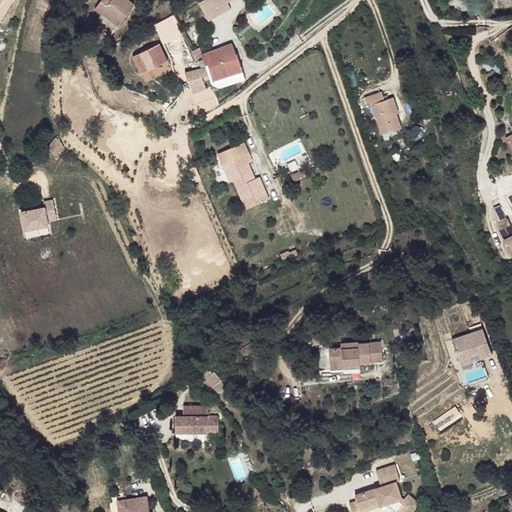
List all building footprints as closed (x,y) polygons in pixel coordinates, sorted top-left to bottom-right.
[(118,26),(134,4),(128,0),(125,0),(125,1),(122,0),(101,0),(95,9),(118,26)] [(202,0),(199,2),(208,21),(231,8),(227,1),(229,0),(202,0)] [(176,23),(178,22),(174,14),(155,24),(160,32),(176,23)] [(182,34),(176,23),(165,29),(170,38),(182,34)] [(150,35),(148,30),(139,34),(141,39),(150,35)] [(141,74),(168,61),(160,43),(132,56),(141,74)] [(243,72),(237,53),(236,54),(232,43),(202,54),(205,65),(208,64),(213,81),(243,72)] [(220,87),(245,79),(243,72),(213,81),(208,64),(205,65),(206,66),(209,75),(212,83),(214,85),(216,86),(218,87),(220,87)] [(209,75),(206,66),(185,72),(189,80),(209,75)] [(492,81),(499,75),(493,68),(486,75),(492,81)] [(401,128),(396,112),(394,113),(388,98),(385,100),(382,92),(365,98),(367,106),(372,104),(383,134),(401,128)] [(398,112),(393,97),(388,98),(394,113),(396,112),(398,112)] [(57,158),(66,149),(59,135),(48,148),(57,158)] [(251,171),(248,163),(252,161),(244,142),(218,153),(230,182),(234,180),(246,209),(269,199),(260,176),(255,179),(245,183),(242,175),(251,171)] [(302,170),(292,175),(295,181),(305,176),(303,171),(302,170)] [(255,179),(251,171),(242,175),(245,183),(255,179)] [(57,218),(53,199),(44,201),(45,207),(21,211),(25,230),(49,225),(48,219),(57,218)] [(511,228),(507,218),(507,219),(500,205),(494,208),(497,224),(511,254),(511,228)] [(298,255),(296,250),(289,253),(291,258),(298,255)] [(484,354),(480,344),(487,341),(483,328),(452,339),(461,366),(472,361),(470,354),(478,351),(481,358),(493,354),(491,351),(484,354)] [(383,361),(381,341),(359,343),(359,341),(341,342),(341,347),(329,347),(330,369),(343,368),(360,367),(360,363),(383,361)] [(491,351),(487,341),(480,344),(484,354),(491,351)] [(211,374),(215,372),(212,369),(209,371),(205,366),(197,372),(203,381),(205,379),(207,383),(212,380),(209,376),(211,374)] [(222,380),(215,372),(211,374),(209,376),(212,380),(215,385),(222,380)] [(208,432),(208,415),(208,405),(183,405),(183,413),(184,415),(176,415),(176,432),(208,432)] [(219,432),(219,416),(208,415),(208,432),(219,432)] [(402,500),(391,466),(372,473),(377,488),(354,495),(356,501),(349,504),(351,511),(362,511),(361,508),(378,502),(379,506),(386,504),(398,499),(403,505),(399,509),(402,511),(411,511),(419,504),(408,494),(402,500)] [(149,511),(147,496),(117,500),(119,511),(149,511)] [(402,511),(399,509),(403,505),(398,499),(386,504),(395,511),(402,511)]
